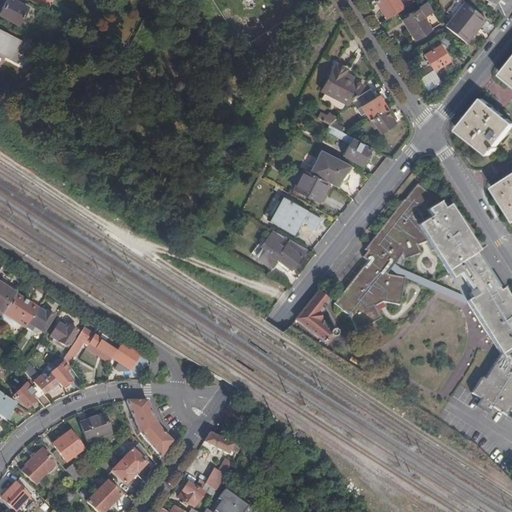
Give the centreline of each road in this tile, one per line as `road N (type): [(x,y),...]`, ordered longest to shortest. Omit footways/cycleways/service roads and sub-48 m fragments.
road 1 (track): [(0,159),(511,487)]
road 2 (residential): [(222,395),(431,132)]
road 3 (residential): [(0,251),(165,355),(176,389)]
road 4 (residential): [(176,389),(78,400),(43,419),(0,460)]
road 5 (residential): [(431,132),(348,0)]
road 6 (residential): [(431,132),(511,260)]
road 7 (residential): [(431,132),(511,29)]
